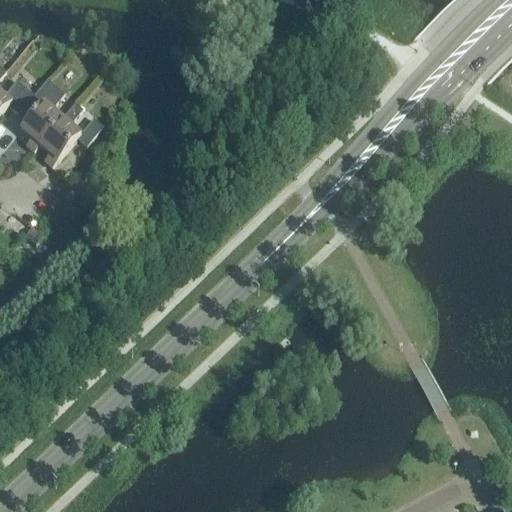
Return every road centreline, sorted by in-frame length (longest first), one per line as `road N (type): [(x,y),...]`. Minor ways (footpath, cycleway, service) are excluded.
road 1 (tertiary): [(0,511),(320,207)]
road 2 (tertiary): [(500,0),(423,71),(330,180),(320,207)]
road 3 (tertiary): [(320,207),(342,197),(511,27)]
